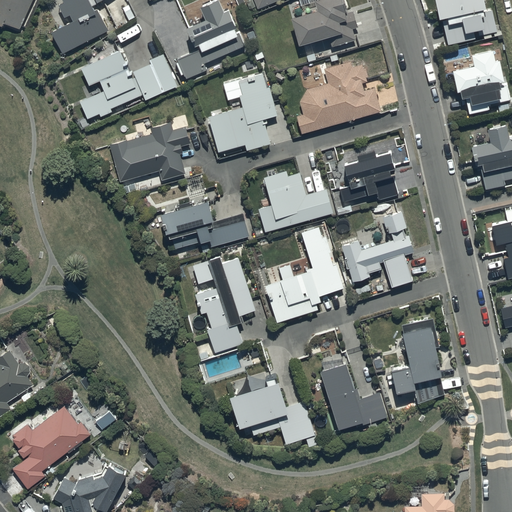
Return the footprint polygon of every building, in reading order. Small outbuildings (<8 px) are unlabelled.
[(0,0),(0,24),(2,21),(18,29),(31,0),(0,0)] [(62,0),(63,2),(57,4),(63,16),(69,13),(72,20),(50,30),(60,52),(107,30),(94,2),(97,0),(62,0)] [(205,18),(185,27),(193,45),(198,43),(200,49),(174,60),(180,74),(183,73),(185,78),(206,69),(204,63),(244,45),(238,30),(235,31),(233,26),(235,25),(228,8),(224,10),(219,0),(214,0),(200,6),(205,18)] [(355,39),(352,30),(351,27),(356,26),(352,10),(348,12),(344,0),(313,0),(316,10),(290,17),(299,44),(328,35),(332,46),(355,39)] [(441,17),(448,44),(497,31),(491,8),(486,9),(484,0),(433,0),(439,17),(441,17)] [(473,64),(450,70),(456,91),(459,90),(461,98),(465,97),(469,113),(488,108),(488,105),(511,99),(506,82),(504,82),(498,59),(494,60),(491,49),(471,55),(473,64)] [(168,88),(169,91),(178,87),(164,53),(149,59),(150,62),(129,71),(120,50),(80,67),(87,85),(99,80),(103,90),(79,100),(87,118),(99,113),(100,115),(111,111),(110,108),(142,95),(143,98),(168,88)] [(296,115),(300,132),(381,112),(375,87),(362,90),(360,82),(369,80),(366,67),(363,68),(362,63),(352,65),(351,60),(324,66),(327,82),(308,87),(298,100),(302,113),(296,115)] [(206,116),(216,150),(243,142),(245,149),(268,142),(262,120),(277,115),(268,85),(266,86),(261,72),(239,78),(243,92),(238,93),(241,106),(206,116)] [(109,144),(119,181),(159,171),(161,179),(184,173),(179,153),(182,152),(180,146),(190,144),(185,126),(172,130),(170,121),(151,126),(152,133),(109,144)] [(479,163),(483,186),(503,183),(503,178),(511,176),(511,135),(508,136),(506,123),(485,127),(488,139),(469,143),(473,164),(479,163)] [(392,172),(393,172),(388,152),(375,155),(374,149),(356,154),(357,161),(344,164),(349,183),(339,186),(342,199),(376,190),(378,198),(397,193),(392,172)] [(258,207),(264,230),(331,211),(325,188),(306,193),(300,170),(288,174),(287,168),(278,171),(277,168),(266,171),(266,174),(262,175),(270,203),(258,207)] [(249,235),(243,211),(212,220),(207,200),(159,213),(166,238),(172,237),(175,247),(192,242),(189,231),(196,229),(199,240),(209,237),(211,245),(249,235)] [(508,221),(493,225),(497,245),(506,243),(509,258),(503,259),(508,279),(511,278),(511,207),(505,209),(508,221)] [(403,227),(405,226),(400,210),(382,215),(387,231),(390,230),(392,238),(361,248),(358,238),(341,243),(351,279),(368,274),(367,270),(380,266),(378,260),(382,259),(390,285),(412,279),(404,254),(413,251),(408,233),(405,234),(403,227)] [(318,295),(343,287),(334,261),(332,262),(329,251),(331,250),(326,235),(322,236),(318,224),(299,230),(311,267),(263,283),(276,323),(317,309),(315,302),(319,300),(318,295)] [(220,255),(192,263),(197,281),(211,276),(214,285),(193,292),(200,313),(206,311),(211,326),(206,327),(214,352),(243,342),(236,321),(241,319),(239,314),(254,309),(238,257),(222,262),(220,255)] [(511,305),(501,308),(505,328),(511,326),(511,305)] [(395,390),(413,386),(417,402),(443,392),(439,373),(440,372),(435,347),(438,346),(432,316),(401,322),(402,327),(400,328),(407,363),(390,367),(395,390)] [(0,414),(10,408),(5,400),(32,384),(27,375),(29,370),(28,365),(24,361),(18,361),(9,348),(0,354),(0,414)] [(324,367),(319,369),(337,425),(360,418),(361,422),(388,414),(380,389),(359,396),(356,386),(353,387),(342,353),(322,360),(324,367)] [(264,376),(265,382),(228,394),(238,426),(249,422),(252,433),(279,424),(285,443),(305,437),(308,446),(317,443),(303,399),(283,405),(275,379),(274,379),(272,373),(264,376)] [(54,471),(49,465),(90,432),(80,420),(77,422),(63,404),(33,428),(28,422),(11,436),(20,447),(17,449),(23,456),(27,452),(28,453),(11,467),(28,488),(46,473),(48,475),(54,471)] [(106,461),(100,472),(77,476),(74,482),(64,475),(52,496),(60,501),(62,511),(102,511),(125,471),(116,466),(106,461)] [(403,511),(452,511),(455,510),(454,501),(448,497),(444,497),(444,491),(421,492),(421,506),(404,506),(403,511)]
